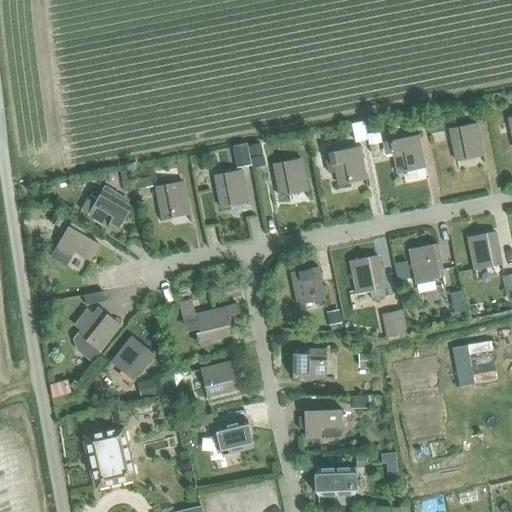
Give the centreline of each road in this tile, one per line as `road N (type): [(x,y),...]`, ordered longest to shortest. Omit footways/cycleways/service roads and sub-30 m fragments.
road 1 (track): [(69,511),(20,285),(0,136)]
road 2 (residential): [(242,250),(511,199)]
road 3 (residential): [(295,511),(242,250)]
